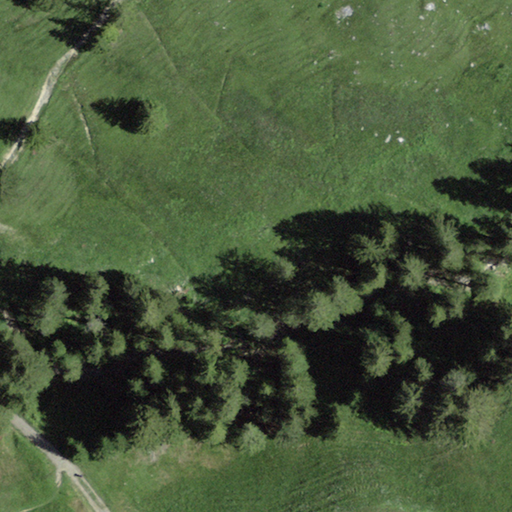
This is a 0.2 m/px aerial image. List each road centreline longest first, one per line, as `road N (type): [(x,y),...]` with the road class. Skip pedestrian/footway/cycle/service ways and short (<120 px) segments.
road 1 (track): [(0,159),(86,29),(121,0)]
road 2 (track): [(103,511),(0,405)]
